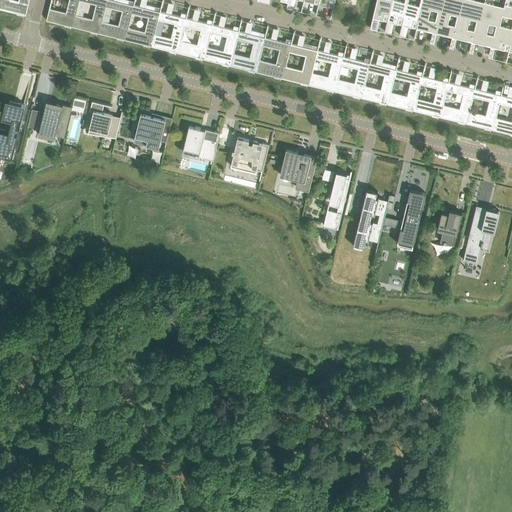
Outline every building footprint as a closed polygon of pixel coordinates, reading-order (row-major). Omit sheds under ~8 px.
[(16,0),(1,0),(0,6),(0,8),(17,12),(17,13),(23,15),(24,14),(26,14),(29,0),(19,0),(19,1),(16,0)] [(69,0),(67,11),(49,7),(46,19),(65,24),(65,25),(70,26),(70,27),(71,27),(71,26),(73,26),(76,14),(79,0),(69,0)] [(93,18),(76,14),(73,26),(91,30),(91,31),(97,33),(96,33),(97,33),(97,32),(99,32),(102,20),(106,6),(107,0),(81,0),(97,4),(93,18)] [(102,20),(99,32),(117,37),(117,38),(123,39),(123,40),(124,38),(126,39),(129,27),(132,12),(134,5),(135,1),(131,0),(128,0),(128,3),(115,0),(107,0),(106,6),(123,10),(120,24),(102,20)] [(392,0),(376,0),(373,17),(383,20),(385,13),(389,14),(392,0)] [(407,2),(408,0),(405,0),(405,2),(397,0),(392,0),(389,14),(387,21),(388,21),(398,23),(400,16),(403,17),(404,17),(407,2)] [(414,20),(418,21),(423,0),(421,0),(420,5),(407,2),(404,17),(403,17),(402,24),(402,25),(412,27),(414,20)] [(436,33),(444,0),(423,0),(418,21),(416,28),(417,28),(436,33)] [(444,0),(436,33),(455,37),(455,38),(464,0),(444,0)] [(464,0),(455,38),(456,38),(464,40),(475,42),(485,2),(477,0),(464,0)] [(504,7),(502,14),(511,16),(511,27),(500,24),(494,47),(495,47),(505,50),(506,42),(510,43),(511,43),(511,37),(511,5),(509,4),(509,0),(505,0),(504,6),(504,7)] [(485,2),(475,42),(494,47),(500,24),(502,14),(504,7),(504,6),(485,2)] [(146,31),(129,27),(126,39),(143,43),(143,44),(149,45),(149,46),(150,46),(150,45),(152,45),(155,33),(158,19),(160,11),(161,11),(161,7),(155,6),(154,10),(134,5),(132,12),(149,16),(146,31)] [(172,37),(155,33),(152,45),(170,50),(169,50),(175,52),(176,53),(176,51),(178,52),(181,40),(185,25),(186,17),(187,17),(188,14),(187,13),(182,12),(181,16),(161,11),(160,11),(158,19),(175,23),(172,37)] [(181,40),(178,52),(196,56),(196,57),(201,58),(201,59),(202,59),(202,58),(204,58),(207,46),(211,32),(213,24),(214,20),(213,20),(208,19),(207,22),(187,17),(186,17),(185,25),(202,29),(198,44),(181,40)] [(224,50),(207,46),(204,58),(222,62),(222,63),(228,65),(229,64),(231,64),(234,52),(237,38),(239,30),(240,27),(239,26),(234,25),(233,29),(213,24),(211,32),(228,36),(224,50)] [(234,52),(231,64),(248,69),(248,70),(254,71),(254,72),(255,70),(257,71),(260,59),(263,44),(265,37),(266,33),(260,31),(259,35),(239,30),(237,38),(254,42),(251,57),(234,52)] [(277,63),(260,59),(257,71),(275,75),(274,76),(280,77),(280,78),(281,78),(281,77),(283,77),(286,65),(290,51),(291,43),(292,43),(293,39),(292,39),(286,38),(285,42),(265,37),(263,44),(280,49),(277,63)] [(286,65),(283,77),(301,82),(306,84),(307,85),(307,83),(309,84),(312,72),(316,57),(317,50),(318,50),(319,46),(318,46),(313,44),(312,48),(292,43),(291,43),(290,51),(307,55),(303,69),(286,65)] [(329,76),(312,72),(309,84),(327,88),(327,89),(333,90),(333,91),(333,90),(335,90),(338,78),(342,64),(344,56),(345,52),(344,52),(339,51),(338,54),(318,50),(317,50),(316,57),(333,61),(329,76)] [(355,82),(338,78),(335,90),(353,95),(359,97),(359,98),(360,96),(362,97),(365,84),(368,70),(370,62),(371,59),(371,58),(365,57),(364,61),(344,56),(342,64),(359,68),(355,82)] [(382,89),(365,84),(362,97),(379,101),(379,102),(385,103),(385,104),(386,104),(386,103),(388,103),(391,91),(394,76),(396,69),(397,69),(398,65),(397,65),(391,63),(390,67),(370,62),(368,70),(385,74),(382,89)] [(391,91),(388,103),(406,107),(405,108),(411,110),(412,110),(412,109),(414,109),(417,97),(421,83),(422,75),(423,75),(424,71),(423,71),(418,70),(417,74),(397,69),(396,69),(394,76),(411,81),(408,95),(391,91)] [(434,101),(417,97),(414,109),(432,114),(432,115),(437,116),(437,117),(438,117),(438,115),(440,116),(443,104),(447,89),(449,82),(450,78),(449,78),(444,76),(443,80),(423,75),(422,75),(421,83),(438,87),(434,101)] [(460,108),(443,104),(440,116),(458,120),(458,121),(464,122),(464,123),(465,122),(466,122),(469,110),(473,96),(475,88),(476,84),(475,84),(470,83),(469,87),(464,85),(449,82),(447,89),(464,94),(460,108)] [(486,114),(469,110),(466,122),(484,127),(490,129),(490,130),(491,128),(493,129),(496,117),(499,102),(499,103),(501,94),(501,95),(502,91),(496,89),(495,93),(475,88),(473,96),(489,100),(486,114)] [(501,94),(499,103),(511,105),(511,120),(496,117),(493,129),(511,133),(510,134),(511,134),(511,97),(501,95),(501,94)] [(76,108),(85,109),(86,99),(77,98),(76,108)] [(48,100),(47,100),(44,111),(39,134),(55,138),(56,135),(65,137),(72,106),(54,102),(50,101),(48,100)] [(120,116),(113,115),(113,114),(102,111),(104,104),(112,106),(113,105),(92,100),(90,110),(91,110),(94,110),(89,127),(104,131),(103,135),(112,136),(112,137),(116,137),(123,108),(121,107),(120,108),(122,109),(120,116)] [(7,138),(0,136),(0,152),(6,154),(5,156),(12,158),(25,105),(22,104),(22,105),(10,102),(7,116),(13,117),(7,138)] [(39,128),(44,110),(35,108),(30,126),(39,128)] [(165,146),(173,117),(172,117),(171,120),(166,119),(141,112),(134,142),(159,148),(161,138),(167,139),(165,146)] [(214,160),(220,132),(215,131),(205,129),(205,130),(200,129),(201,127),(189,125),(184,147),(200,151),(198,156),(214,160)] [(231,166),(256,172),(257,169),(262,170),(259,180),(260,180),(269,144),(253,140),(253,141),(254,141),(253,143),(249,142),(249,139),(238,136),(231,166)] [(138,155),(140,147),(132,145),(130,154),(138,155)] [(304,152),(303,154),(303,156),(297,154),(298,151),(286,148),(282,166),(280,174),(290,177),(292,177),(304,180),(302,188),(309,190),(317,157),(311,156),(312,154),(304,152)] [(155,158),(162,160),(164,151),(157,150),(155,158)] [(346,177),(347,174),(347,173),(337,171),(336,171),(333,186),(330,200),(339,202),(337,211),(331,210),(326,223),(337,226),(337,228),(338,228),(352,170),(351,170),(349,178),(346,177)] [(380,195),(379,195),(378,198),(376,197),(376,196),(377,194),(378,191),(377,191),(368,189),(367,188),(366,191),(367,192),(366,194),(364,199),(365,199),(364,201),(361,213),(360,217),(359,222),(359,224),(358,224),(358,225),(358,226),(357,230),(354,241),(355,241),(354,242),(353,245),(354,246),(354,245),(363,247),(363,248),(364,248),(365,245),(364,245),(365,243),(366,238),(368,239),(368,240),(369,240),(369,239),(378,241),(375,251),(376,251),(390,194),(389,194),(388,200),(379,198),(380,195)] [(397,243),(413,247),(426,193),(410,189),(397,243)] [(494,232),(499,212),(500,210),(476,205),(463,259),(468,260),(477,262),(481,246),(482,246),(483,240),(482,240),(485,230),(492,231),(492,232),(494,232)] [(449,209),(450,209),(449,213),(442,211),(437,229),(443,230),(440,241),(444,242),(446,243),(446,242),(454,244),(457,234),(462,212),(456,211),(457,210),(452,209),(451,209),(450,208),(449,209)]
